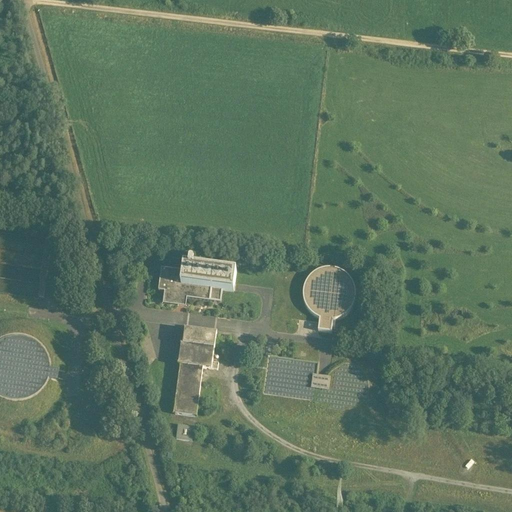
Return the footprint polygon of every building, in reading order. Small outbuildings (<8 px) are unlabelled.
[(237,273),(195,268),(195,265),(195,264),(194,263),(193,263),(193,262),(192,263),(191,263),(190,264),(190,267),(184,266),(183,272),(181,286),(212,290),(223,292),(234,293),(237,273)] [(183,272),(162,269),(159,292),(167,293),(165,304),(180,306),(181,299),(210,303),(212,290),(181,286),(183,272)] [(346,317),(352,311),(355,304),(356,297),(355,289),(352,282),(347,277),(341,272),(334,270),(327,270),(320,271),(314,275),(309,279),(305,285),(303,292),(303,300),(306,307),(310,314),(316,319),(320,320),(319,332),(332,333),(333,322),(339,321),(346,317)] [(54,278),(53,290),(64,291),(66,280),(54,278)] [(223,292),(212,290),(210,303),(221,304),(223,292)] [(217,336),(186,331),(184,346),(181,345),(181,346),(182,346),(179,366),(181,367),(174,416),(183,417),(183,418),(187,419),(187,417),(197,419),(203,370),(212,371),(213,363),(215,350),(217,336)] [(231,337),(219,336),(218,348),(229,349),(231,337)] [(27,340),(17,339),(7,340),(0,343),(0,399),(7,403),(18,404),(28,403),(37,398),(44,391),(49,381),(56,383),(57,372),(50,371),(48,361),(44,352),(36,345),(27,340)] [(264,399),(348,411),(352,410),(355,409),(358,407),(361,405),(364,402),(366,399),(368,394),(368,391),(368,386),(368,382),(366,379),(364,375),(360,372),(357,369),(353,367),(349,367),(345,367),(340,367),(336,369),(332,371),(329,375),(327,377),(326,380),(330,380),(329,392),(312,390),(314,378),(317,379),(319,365),(269,359),(264,399)] [(317,379),(314,378),(312,390),(329,392),(330,380),(326,380),(317,379)] [(194,429),(178,427),(177,441),(192,443),(194,429)]
